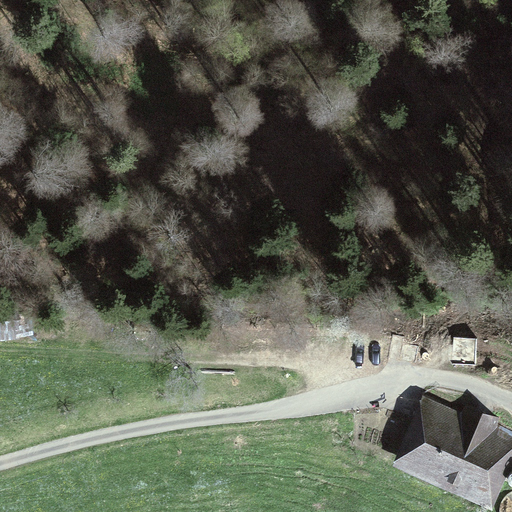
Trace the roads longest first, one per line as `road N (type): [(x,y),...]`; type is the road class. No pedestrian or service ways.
road 1 (track): [(0,463),(171,423),(382,392)]
road 2 (track): [(382,392),(317,370),(181,361)]
road 3 (track): [(382,392),(457,387),(508,398)]
